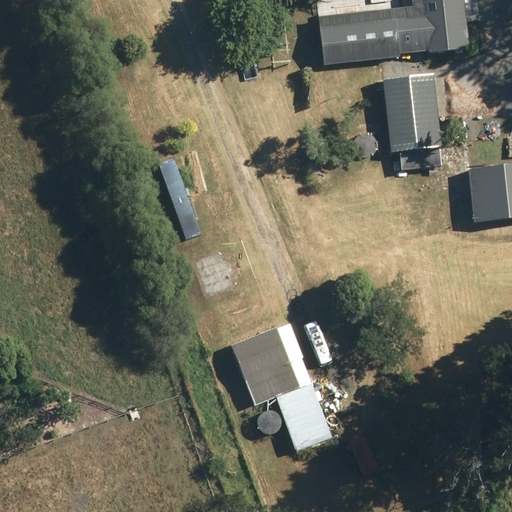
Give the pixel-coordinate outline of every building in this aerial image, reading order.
[(410,9),(315,19),(320,67),(397,59),(397,56),(424,53),(424,55),(466,51),(460,0),(402,0),(403,6),(409,6),(410,9)] [(431,76),(378,82),(387,155),(439,149),(431,76)] [(174,161),(156,168),(184,243),(201,237),(174,161)] [(511,166),(464,172),(470,226),(511,221),(511,166)] [(401,208),(404,235),(463,228),(460,202),(401,208)] [(273,329),(227,347),(250,408),(273,399),(293,453),(329,439),(299,360),(301,359),(288,325),(273,331),(273,329)] [(360,433),(337,443),(353,482),(377,472),(360,433)] [(271,437),(254,444),(262,465),(288,454),(283,440),(274,444),(271,437)] [(313,487),(274,502),(278,511),(294,511),(319,502),(313,487)]
